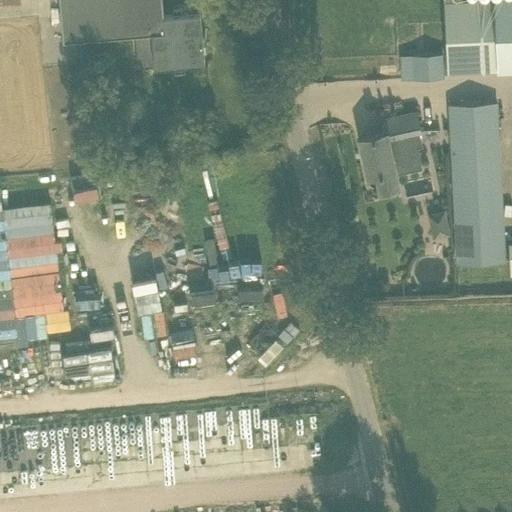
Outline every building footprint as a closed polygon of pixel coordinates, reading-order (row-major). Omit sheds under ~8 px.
[(60,0),(64,36),(135,30),(138,66),(155,65),(156,67),(205,63),(201,12),(164,15),(162,0),(60,0)] [(511,0),(443,0),(447,71),(511,68),(511,0)] [(444,76),(443,52),(400,54),(401,78),(444,76)] [(447,102),(455,264),(507,261),(499,100),(447,102)] [(418,163),(413,139),(422,137),(416,111),(383,118),(386,131),(360,137),(368,175),(376,173),(380,193),(401,189),(396,169),(400,169),(400,167),(412,164),(414,166),(416,166),(418,163)] [(0,181),(0,276),(11,275),(6,230),(5,230),(0,181)] [(430,210),(432,236),(452,234),(449,208),(430,210)] [(0,284),(0,317),(17,314),(12,282),(0,284)] [(278,337),(258,357),(265,363),(285,344),(278,337)] [(12,357),(0,358),(0,377),(13,377),(12,357)]
